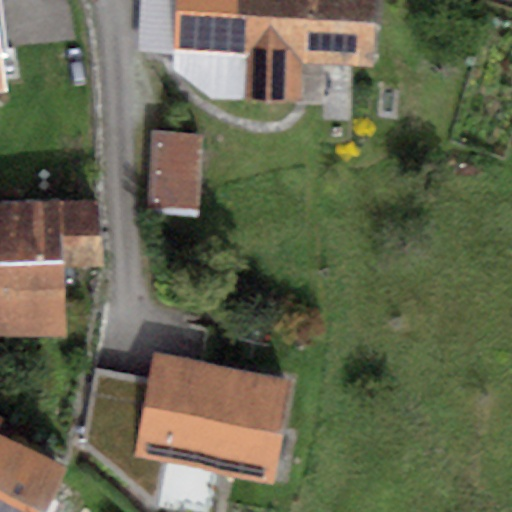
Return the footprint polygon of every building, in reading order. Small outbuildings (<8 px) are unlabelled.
[(175,47),(176,0),(139,0),(137,52),(174,54),(175,47)] [(377,0),(176,0),(175,47),(248,50),(247,102),(301,103),(303,65),(375,68),(377,0)] [(248,50),(175,47),(174,54),(174,72),(211,100),(247,102),(248,50)] [(201,135),(151,132),(146,209),(196,212),(201,135)] [(0,337),(67,337),(63,267),(104,266),(97,201),(0,203),(0,337)] [(289,381),(151,354),(148,377),(93,369),(81,445),(156,509),(165,463),(272,484),(289,381)] [(0,434),(0,511),(46,511),(68,467),(0,434)]
